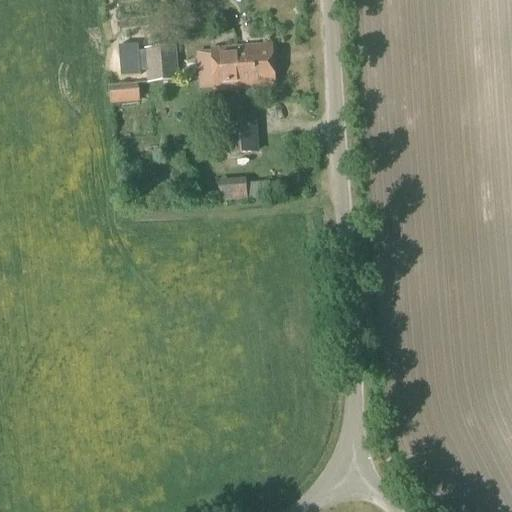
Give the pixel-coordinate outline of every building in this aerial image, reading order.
[(213,90),(214,92),(275,87),(272,45),(210,50),(210,52),(196,53),(199,91),(213,90)] [(146,52),(149,83),(177,81),(174,49),(146,52)] [(108,85),(110,104),(123,103),(123,101),(138,99),(137,83),(108,85)] [(225,156),(257,154),(255,118),(223,119),(225,156)] [(225,179),(226,196),(248,195),(247,178),(225,179)]
